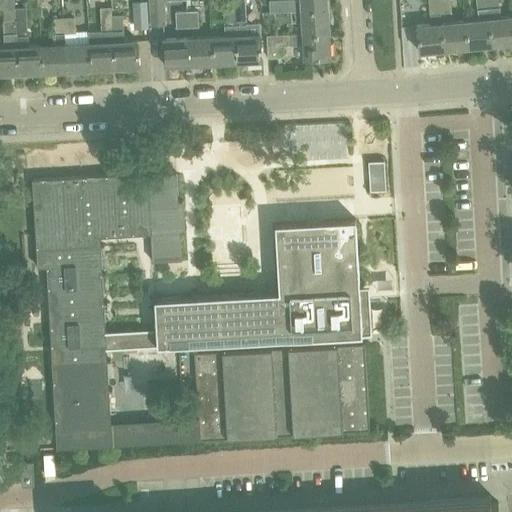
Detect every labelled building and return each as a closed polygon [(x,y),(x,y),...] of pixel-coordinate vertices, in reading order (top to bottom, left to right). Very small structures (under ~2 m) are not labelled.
[(5,20),(3,20),(4,32),(5,47),(0,47),(0,73),(20,72),(17,35),(16,7),(15,7),(14,0),(0,0),(0,9),(4,9),(5,20)] [(145,0),(140,0),(133,0),(134,27),(147,26),(145,0)] [(149,0),(151,25),(164,24),(166,24),(165,0),(149,0)] [(225,35),(213,36),(215,62),(239,61),(235,0),(222,0),(224,24),(225,35)] [(245,0),(235,0),(239,61),(263,59),(261,23),(247,23),(245,0)] [(274,0),(275,10),(329,8),(328,0),(274,0)] [(441,12),(439,0),(428,0),(429,13),(441,12)] [(450,0),(439,0),(441,12),(451,11),(450,0)] [(475,0),(478,19),(465,20),(468,47),(492,45),(487,0),(475,0)] [(498,0),(487,0),(492,45),(511,42),(511,15),(500,17),(499,6),(498,0)] [(88,31),(89,42),(90,42),(91,68),(115,67),(113,14),(112,14),(112,6),(101,7),(102,31),(88,31)] [(26,7),(16,7),(17,35),(20,72),(44,71),(42,45),(29,46),(28,35),(31,34),(30,29),(28,29),(26,7)] [(329,8),(275,10),(276,21),(292,20),(292,21),(303,20),(304,33),(330,32),(329,8)] [(189,27),(188,10),(176,11),(176,27),(189,27)] [(198,10),(188,10),(189,27),(198,26),(198,10)] [(123,14),(113,14),(115,67),(140,65),(140,57),(150,56),(150,39),(124,40),(123,29),(124,29),(123,14)] [(75,16),(64,17),(67,70),(91,68),(90,42),(89,42),(76,43),(75,32),(75,16)] [(54,44),(42,45),(44,71),(67,70),(64,17),(53,17),(54,33),(53,33),(54,44)] [(465,20),(442,22),(444,50),(468,47),(465,20)] [(442,22),(417,25),(420,52),(444,50),(442,22)] [(330,32),(304,33),(267,34),(268,57),(278,56),(277,45),(304,43),(305,58),(332,56),(331,40),(330,32)] [(213,36),(189,37),(191,63),(215,62),(213,36)] [(191,63),(189,37),(165,38),(167,65),(191,63)] [(385,189),(384,161),(368,161),(370,190),(385,189)] [(110,174),(33,178),(33,182),(36,231),(37,253),(38,266),(47,266),(47,273),(47,277),(48,277),(50,319),(50,323),(51,346),(52,350),(56,422),(56,423),(56,427),(56,430),(56,431),(57,446),(200,438),(200,439),(209,439),(370,429),(370,426),(365,343),(195,353),(198,416),(115,421),(111,421),(107,348),(371,333),(368,286),(359,287),(357,248),(355,218),(318,220),(275,223),(279,291),(154,298),(156,328),(105,331),(100,236),(105,236),(151,233),(153,261),(182,259),(181,231),(185,231),(183,200),(179,200),(177,172),(149,174),(149,172),(110,174)] [(191,355),(141,358),(143,382),(192,380),(191,355)] [(354,442),(378,440),(378,431),(354,432),(354,442)] [(45,474),(55,474),(55,453),(44,453),(45,474)] [(34,483),(33,460),(21,461),(22,484),(34,483)] [(498,511),(498,502),(491,503),(491,496),(221,511),(498,511)]
